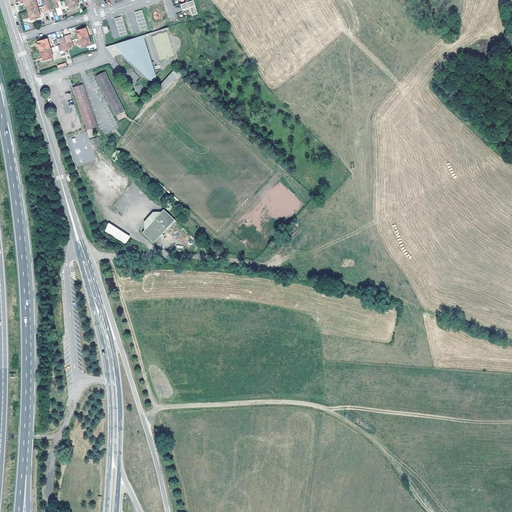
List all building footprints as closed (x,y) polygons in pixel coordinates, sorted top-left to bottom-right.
[(32,0),(25,2),(28,11),(38,8),(35,0),(32,0)] [(79,6),(76,0),(66,0),(69,9),(79,6)] [(192,15),(198,14),(193,0),(187,0),(188,2),(181,4),(182,10),(190,8),(192,15)] [(54,3),(58,16),(63,14),(61,7),(59,7),(57,2),(54,3)] [(38,8),(28,11),(31,20),(40,17),(38,8)] [(142,10),(135,13),(140,31),(147,28),(142,10)] [(122,17),(115,19),(120,37),(128,35),(122,17)] [(76,31),(78,40),(88,37),(86,28),(76,31)] [(158,60),(174,56),(168,32),(153,35),(158,60)] [(58,46),(67,43),(65,38),(64,35),(59,37),(60,40),(57,41),(58,46)] [(108,46),(106,47),(113,57),(115,55),(121,54),(121,55),(122,55),(127,60),(127,61),(128,61),(129,61),(134,66),(134,67),(135,67),(148,64),(143,40),(146,39),(145,35),(138,37),(132,39),(114,45),(108,46)] [(88,37),(78,40),(81,48),(91,45),(88,37)] [(38,42),(40,51),(50,48),(47,39),(38,42)] [(50,48),(40,51),(43,61),(53,58),(50,48)] [(128,61),(127,61),(144,79),(151,78),(148,64),(135,67),(134,67),(134,66),(129,61),(128,61)] [(96,76),(115,112),(124,107),(106,71),(96,76)] [(170,72),(166,77),(153,91),(156,94),(163,87),(164,87),(170,80),(174,76),(170,72)] [(83,86),(72,89),(87,131),(97,127),(83,86)] [(126,111),(124,107),(115,112),(117,116),(126,111)] [(67,138),(76,166),(95,160),(86,132),(67,138)] [(164,209),(147,228),(145,230),(156,240),(178,217),(166,207),(164,209)] [(147,219),(147,228),(164,209),(155,209),(147,219)] [(131,235),(109,222),(104,230),(126,243),(131,235)]
